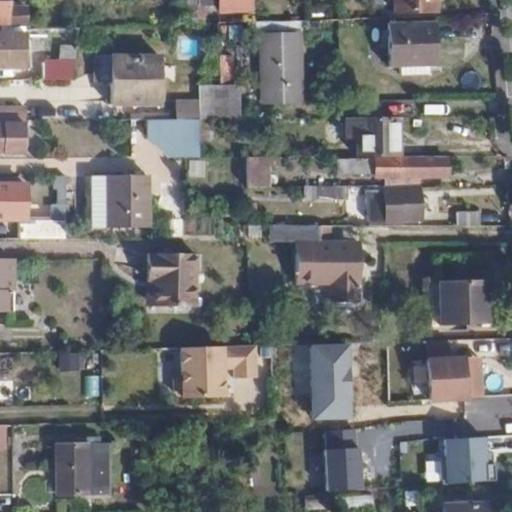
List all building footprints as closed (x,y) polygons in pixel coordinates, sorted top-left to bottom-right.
[(201,24),(200,0),(188,0),(189,25),(201,24)] [(251,11),(251,0),(221,0),(222,12),(251,11)] [(425,0),(392,0),(393,13),(426,11),(425,0)] [(433,68),(433,25),(386,26),(387,68),(433,68)] [(0,66),(22,66),(22,29),(0,29),(0,66)] [(268,85),(300,85),(300,33),(268,34),(268,85)] [(71,80),(75,47),(57,48),(57,63),(40,64),(39,80),(71,80)] [(156,104),(155,57),(108,58),(108,105),(156,104)] [(300,100),(300,85),(268,85),(267,101),(300,100)] [(0,151),(20,152),(20,120),(21,106),(0,106),(0,151)] [(397,158),(397,118),(358,118),(358,159),(397,158)] [(170,159),(188,159),(188,147),(170,147),(170,159)] [(244,159),(244,188),(265,188),(265,167),(276,167),(276,159),(244,159)] [(386,190),(421,187),(421,178),(445,178),(445,160),(340,160),(340,176),(376,176),(376,179),(384,179),(385,190),(386,190)] [(54,176),(52,205),(62,206),(64,176),(54,176)] [(141,228),(141,177),(86,177),(86,228),(141,228)] [(24,187),(0,186),(0,220),(10,220),(10,207),(24,207),(24,187)] [(423,218),(421,187),(386,190),(387,219),(387,221),(423,218)] [(349,203),(349,188),(318,188),(318,203),(349,203)] [(387,219),(386,190),(385,190),(371,191),(372,219),(387,219)] [(455,226),(500,226),(499,211),(455,211),(455,226)] [(16,240),(37,241),(62,241),(62,221),(16,220),(16,240)] [(325,242),(325,226),(296,226),(296,284),(331,285),(331,303),(357,303),(357,284),(360,283),(360,252),(347,252),(348,242),(325,242)] [(360,242),(348,242),(347,252),(360,252),(360,242)] [(194,307),(194,255),(146,254),(146,282),(153,283),(154,306),(194,307)] [(486,322),(486,278),(436,280),(437,323),(486,322)] [(254,377),(254,345),(252,345),(180,347),(180,375),(176,375),(172,380),(173,392),(177,396),(181,396),(181,397),(223,397),(223,369),(232,368),(233,378),(254,377)] [(426,414),(462,413),(460,358),(424,358),(426,414)] [(286,417),(319,417),(318,382),(285,382),(286,417)] [(325,431),(326,450),(357,449),(356,430),(325,431)] [(444,484),(476,482),(475,455),(479,454),(477,431),(463,432),(463,445),(442,446),(444,484)] [(108,492),(105,445),(56,446),(58,494),(108,492)] [(357,449),(326,450),(328,493),(362,491),(360,448),(357,449)] [(424,457),(423,479),(439,480),(440,458),(424,457)]
